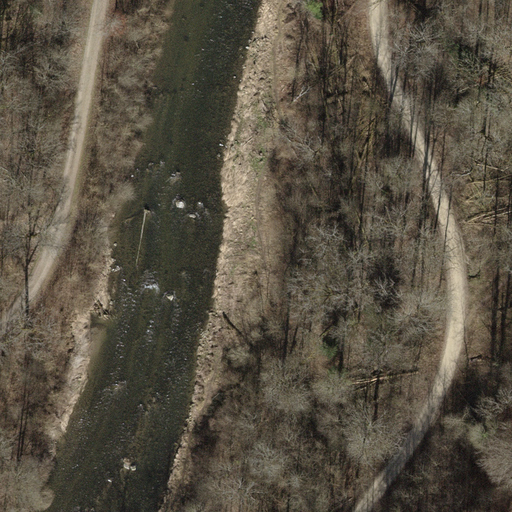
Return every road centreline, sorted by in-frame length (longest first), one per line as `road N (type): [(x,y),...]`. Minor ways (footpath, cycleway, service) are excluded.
road 1 (track): [(381,0),(395,81),(456,248),(462,316),(450,373),(424,427),(365,511)]
road 2 (track): [(0,329),(49,251),(60,217),(102,0)]
